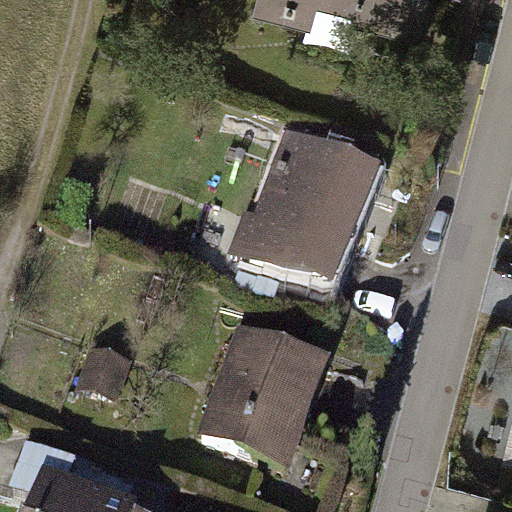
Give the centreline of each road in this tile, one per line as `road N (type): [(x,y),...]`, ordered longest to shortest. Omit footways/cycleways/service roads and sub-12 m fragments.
road 1 (residential): [(511,86),(400,511)]
road 2 (residential): [(0,283),(59,93)]
